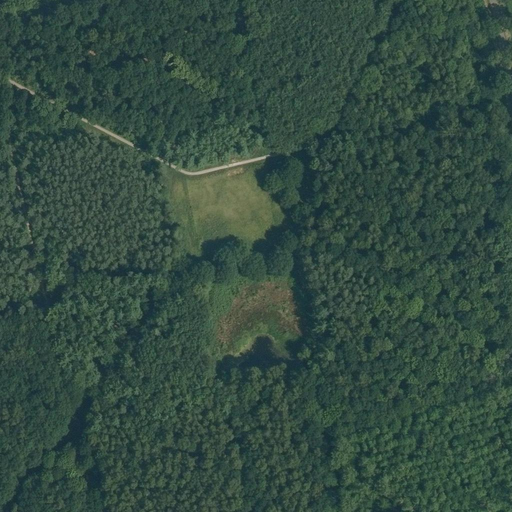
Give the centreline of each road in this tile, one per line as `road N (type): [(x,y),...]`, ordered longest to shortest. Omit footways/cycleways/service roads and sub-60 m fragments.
road 1 (track): [(92,511),(70,421),(122,356),(186,281),(311,251)]
road 2 (track): [(511,347),(340,256),(311,251)]
